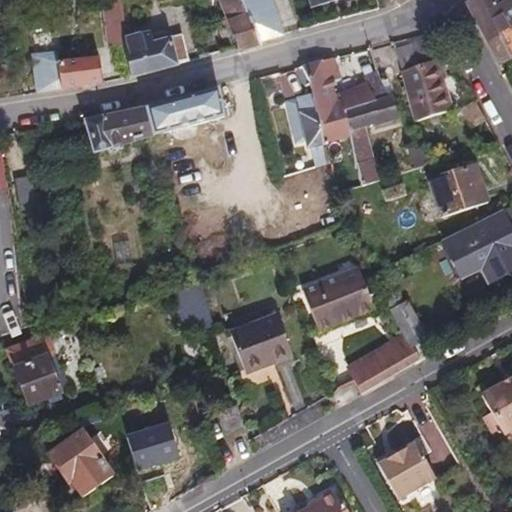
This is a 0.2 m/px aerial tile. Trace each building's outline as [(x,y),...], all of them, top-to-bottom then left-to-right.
[(125,47),(124,40),(119,0),(104,0),(111,49),(125,47)] [(261,42),(242,0),(218,0),(238,48),(241,53),(262,47),(261,42)] [(269,0),(242,0),(261,42),(281,36),(269,0)] [(344,0),(310,0),(313,8),(344,0)] [(469,0),(467,3),(487,40),(509,29),(498,8),(493,0),(469,0)] [(511,1),(498,8),(509,29),(511,27),(511,1)] [(511,27),(509,29),(487,40),(500,65),(511,58),(511,27)] [(424,34),(393,43),(402,72),(434,61),(424,34)] [(148,35),(124,40),(125,47),(129,67),(131,78),(189,61),(183,36),(151,43),(148,35)] [(78,61),(88,60),(87,50),(77,51),(78,61)] [(48,65),(58,64),(56,54),(32,57),(37,95),(51,91),(48,65)] [(51,91),(104,83),(100,58),(88,60),(78,61),(58,64),(48,65),(51,91)] [(310,96),(315,114),(325,155),(327,166),(339,163),(335,142),(350,138),(343,113),(388,99),(387,96),(382,82),(379,74),(358,81),(360,88),(334,97),(329,80),(334,78),(327,60),(302,67),(310,96)] [(454,111),(436,60),(434,61),(402,72),(404,81),(414,122),(454,111)] [(131,78),(129,67),(120,70),(122,79),(131,78)] [(390,94),(385,80),(382,82),(387,96),(390,94)] [(150,110),(158,136),(225,118),(219,90),(150,110)] [(310,140),(314,157),(316,157),(318,168),(327,166),(325,155),(315,114),(310,96),(288,103),(298,143),(310,140)] [(391,97),(388,99),(343,113),(350,138),(363,189),(379,184),(365,129),(375,125),(377,127),(398,120),(391,97)] [(94,154),(158,136),(150,110),(85,121),(94,154)] [(429,167),(422,144),(408,148),(415,171),(429,167)] [(0,187),(8,186),(0,145),(0,187)] [(442,220),(488,204),(475,167),(429,182),(442,220)] [(31,172),(14,175),(23,211),(38,207),(31,172)] [(511,272),(511,230),(503,212),(447,239),(455,255),(453,260),(456,267),(461,268),(465,277),(484,268),(490,283),(511,272)] [(302,287),(319,333),(375,312),(357,266),(302,287)] [(217,331),(205,291),(176,300),(185,330),(204,324),(208,334),(217,331)] [(425,336),(408,304),(391,311),(401,329),(411,346),(413,348),(426,340),(425,336)] [(232,336),(247,375),(294,357),(278,318),(232,336)] [(430,347),(465,329),(459,319),(425,336),(426,340),(430,347)] [(411,346),(401,329),(344,361),(350,373),(394,348),(397,354),(411,346)] [(9,353),(29,406),(70,391),(62,370),(60,371),(47,338),(9,353)] [(354,382),(413,348),(411,346),(397,354),(394,348),(350,373),(354,382)] [(416,354),(413,348),(354,382),(358,390),(416,354)] [(511,371),(479,390),(502,431),(511,425),(511,371)] [(246,427),(240,407),(220,413),(225,433),(246,427)] [(73,482),(85,498),(115,477),(84,434),(51,457),(70,484),(73,482)] [(416,442),(396,452),(378,463),(399,499),(437,477),(416,442)] [(378,463),(396,452),(394,449),(376,459),(378,463)] [(304,511),(346,511),(334,491),(315,503),(316,505),(304,511)]
